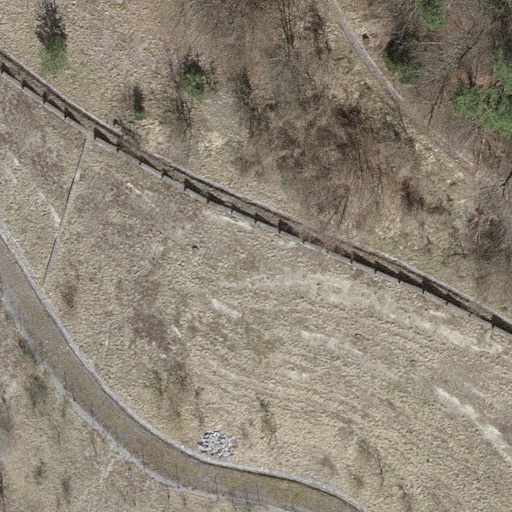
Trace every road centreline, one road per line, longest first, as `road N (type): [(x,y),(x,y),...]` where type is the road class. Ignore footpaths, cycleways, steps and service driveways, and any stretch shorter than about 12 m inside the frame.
road 1 (motorway): [(210,511),(338,0)]
road 2 (track): [(0,257),(107,412),(151,446),(204,474),(336,511)]
road 3 (motorway): [(396,511),(511,329)]
road 4 (motorway): [(43,0),(0,210)]
